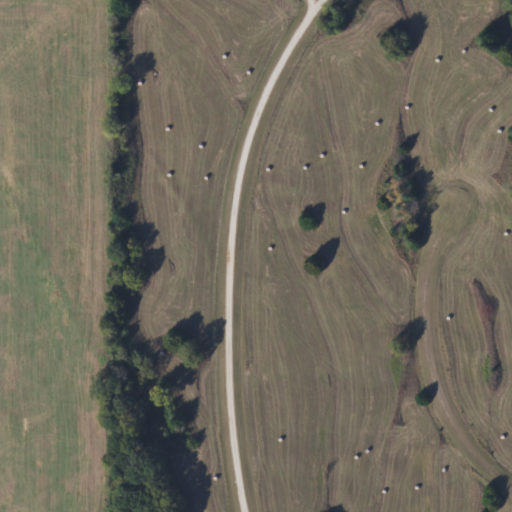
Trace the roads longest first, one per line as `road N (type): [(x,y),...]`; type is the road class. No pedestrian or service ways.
road 1 (residential): [(318,0),(268,80),(247,135),(227,243),(225,330),(241,511)]
road 2 (residential): [(511,449),(466,403),(440,320),(450,238),(473,188)]
